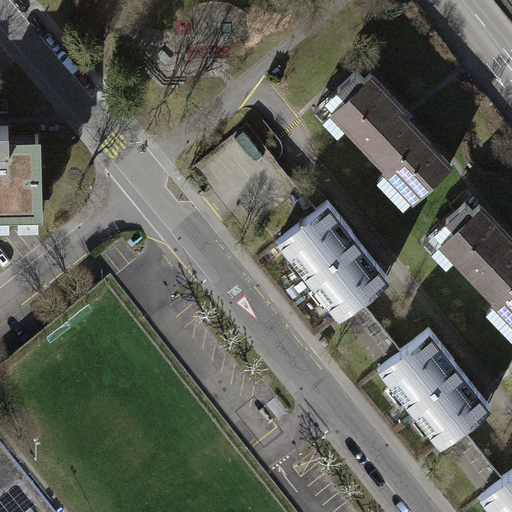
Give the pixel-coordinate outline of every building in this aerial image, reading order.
[(346,95),(331,110),(385,168),(384,169),(415,202),(457,162),(406,109),(410,105),(375,68),(365,77),(357,69),(338,87),(346,95)] [(0,214),(44,214),(42,131),(0,132),(0,214)] [(328,199),(277,240),(340,319),(391,278),(328,199)] [(455,228),(439,243),(494,301),(492,302),(511,323),(511,230),(484,201),(474,210),(466,201),(447,220),(455,228)] [(290,511),(112,279),(35,338),(167,511),(290,511)] [(431,327),(379,367),(442,446),(493,405),(431,327)] [(447,456),(477,492),(500,473),(469,437),(447,456)] [(0,511),(52,511),(0,444),(0,511)] [(511,511),(511,470),(481,495),(494,511),(511,511)]
